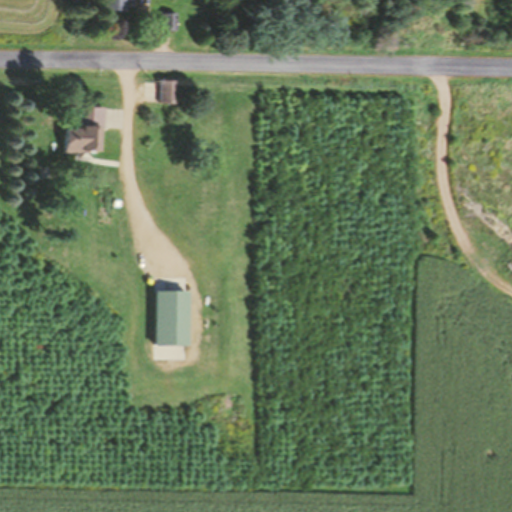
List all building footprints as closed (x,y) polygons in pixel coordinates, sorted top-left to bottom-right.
[(160,14),(160,30),(174,30),(174,14),(160,14)] [(173,79),(157,79),(157,103),(173,103),(173,79)] [(63,127),(63,152),(100,152),(101,107),(78,106),(78,127),(63,127)] [(170,147),(185,147),(185,128),(170,128),(170,147)] [(152,346),(185,346),(185,291),(152,291),(152,346)]
